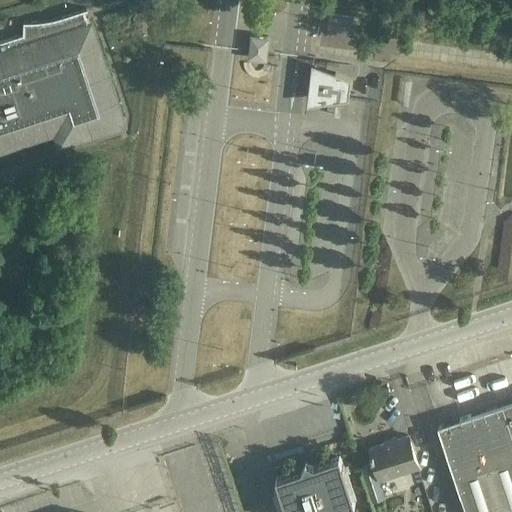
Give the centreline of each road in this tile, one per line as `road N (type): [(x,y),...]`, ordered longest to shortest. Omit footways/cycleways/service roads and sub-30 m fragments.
road 1 (unclassified): [(229,0),(181,391),(190,420)]
road 2 (unclassified): [(267,396),(259,366),(297,0)]
road 3 (unclassified): [(511,317),(267,396)]
road 4 (unclassified): [(190,420),(0,483)]
